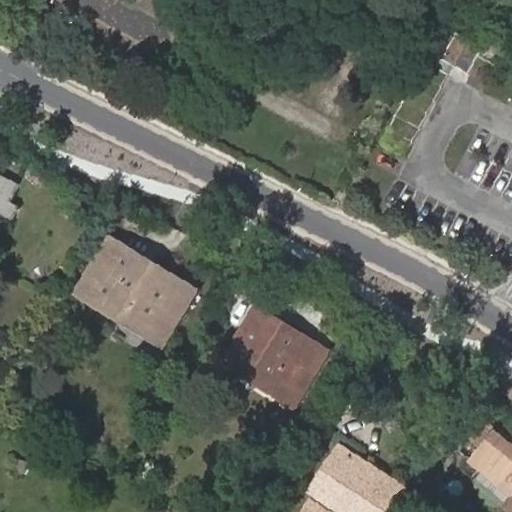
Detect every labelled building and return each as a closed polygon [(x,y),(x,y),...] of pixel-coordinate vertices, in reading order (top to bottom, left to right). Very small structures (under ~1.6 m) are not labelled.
[(405,156),(453,66),(468,74),(477,57),(495,66),(505,48),(487,39),(482,48),(442,27),(381,143),(405,156)] [(0,215),(11,221),(18,206),(10,203),(18,186),(0,176),(0,215)] [(86,211),(92,200),(80,193),(73,204),(86,211)] [(150,279),(157,267),(110,238),(75,295),(125,326),(130,318),(168,342),(191,304),(150,279)] [(198,293),(157,267),(150,279),(191,304),(198,293)] [(300,377),(318,347),(256,308),(222,364),(240,375),(249,361),(296,391),(304,379),(300,377)] [(130,318),(125,326),(163,349),(168,342),(130,318)] [(330,354),(318,347),(300,377),(304,379),(296,391),(249,361),(240,375),(295,410),(330,354)] [(511,439),(498,427),(472,460),(483,469),(475,477),(505,502),(511,494),(511,495),(511,439)] [(403,485),(341,443),(317,481),(322,484),(315,495),(303,511),(300,510),(299,511),(352,511),(357,505),(366,511),(385,511),(393,500),(396,501),(401,493),(399,491),(403,485)] [(322,484),(317,481),(310,492),(315,495),(322,484)]
